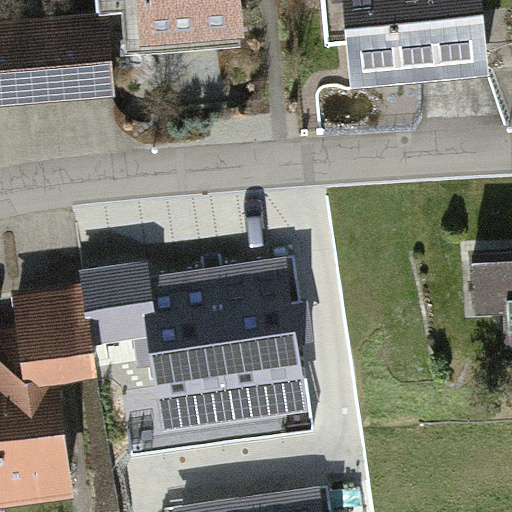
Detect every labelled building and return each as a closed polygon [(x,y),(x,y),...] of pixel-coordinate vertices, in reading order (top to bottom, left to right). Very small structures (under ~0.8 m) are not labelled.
[(101,0),(101,2),(121,0),(130,0),(134,33),(251,22),(249,0),(101,0)] [(322,0),(326,39),(341,37),(344,78),(489,66),(483,0),(322,0)] [(110,8),(0,17),(0,100),(117,90),(110,8)] [(511,250),(469,254),(473,311),(501,309),(503,345),(511,344),(511,250)] [(71,265),(73,278),(81,336),(148,327),(162,425),(309,405),(287,254),(150,273),(148,254),(71,265)] [(81,336),(73,278),(12,286),(16,314),(0,316),(0,494),(75,484),(60,368),(86,366),(81,336)] [(322,511),(319,484),(174,505),(175,511),(322,511)]
